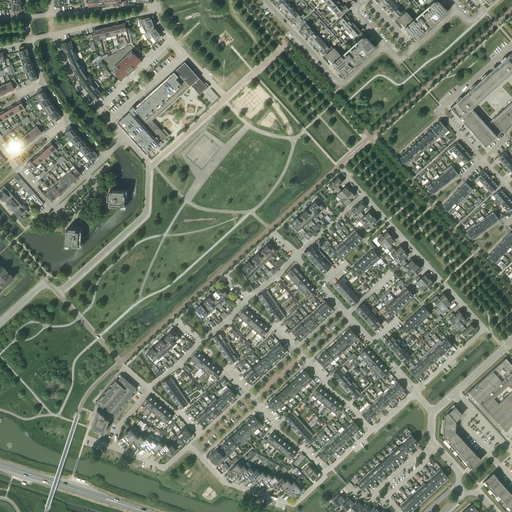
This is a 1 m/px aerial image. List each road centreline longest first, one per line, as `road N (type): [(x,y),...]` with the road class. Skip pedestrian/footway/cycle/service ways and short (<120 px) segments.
road 1 (residential): [(0,323),(46,281),(57,293),(143,216),(148,165),(124,138)]
road 2 (residential): [(362,194),(481,324),(416,389)]
road 3 (residential): [(98,109),(168,43),(180,55),(109,122)]
road 4 (residential): [(511,193),(440,113),(511,44)]
road 5 (residential): [(266,0),(341,83),(384,45)]
road 6 (residential): [(189,445),(164,467),(117,448),(120,424),(148,388)]
road 7 (secondary): [(0,464),(145,511)]
road 8 (residential): [(323,473),(289,502),(223,481),(201,458)]
road 9 (residential): [(104,157),(53,96),(30,39)]
road 10 (residential): [(148,388),(244,301)]
